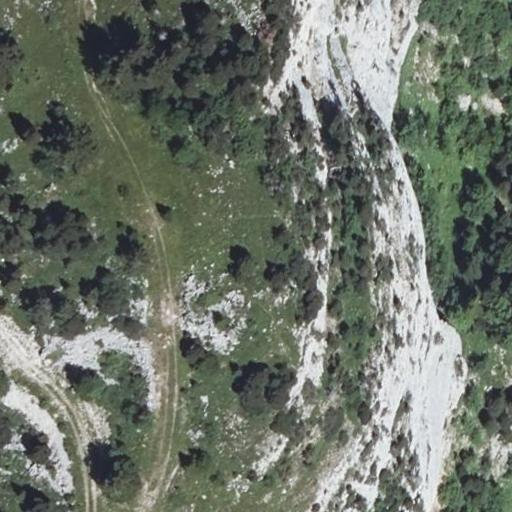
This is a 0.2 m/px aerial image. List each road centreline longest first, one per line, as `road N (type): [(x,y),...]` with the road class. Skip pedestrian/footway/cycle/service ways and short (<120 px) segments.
road 1 (track): [(84,0),(96,94),(135,171),(176,348),(168,427),(143,511)]
road 2 (track): [(95,511),(89,448),(69,398),(0,322)]
